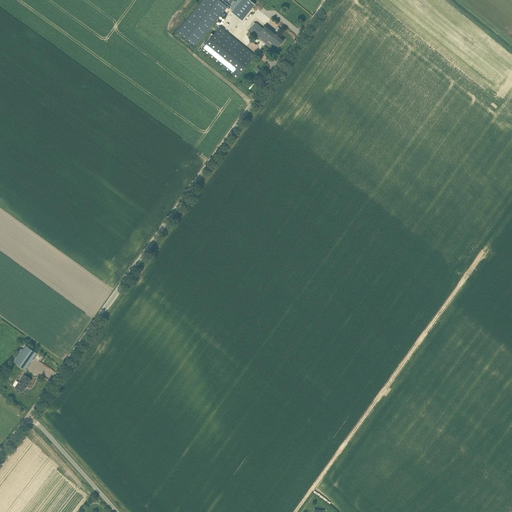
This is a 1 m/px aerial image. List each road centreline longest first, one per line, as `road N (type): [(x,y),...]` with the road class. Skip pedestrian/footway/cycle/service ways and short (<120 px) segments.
road 1 (unclassified): [(29,414),(328,0)]
road 2 (unclassified): [(117,511),(29,414)]
